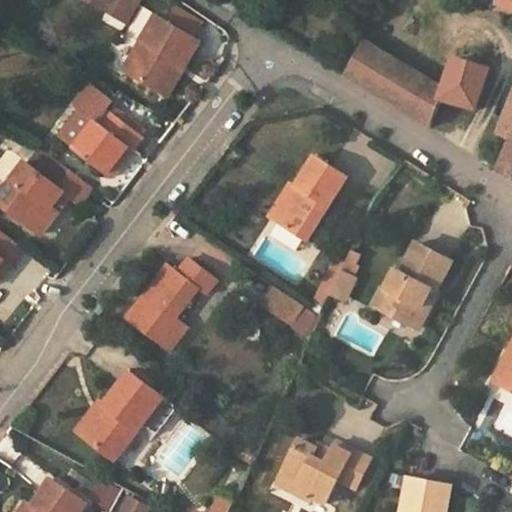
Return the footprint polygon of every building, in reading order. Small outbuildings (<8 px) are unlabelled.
[(142,0),(105,0),(101,8),(128,24),(142,0)] [(242,0),(239,8),(257,19),(265,0),(242,0)] [(158,14),(125,68),(161,89),(178,60),(186,64),(200,40),(193,35),(201,21),(176,6),(167,20),(158,14)] [(498,39),(463,27),(458,54),(449,83),(447,87),(443,97),(477,110),(498,39)] [(443,97),(447,87),(369,40),(350,75),(431,126),(443,97)] [(168,94),(186,64),(178,60),(161,89),(168,94)] [(80,146),(78,148),(110,173),(130,145),(135,149),(144,136),(107,109),(112,101),(100,93),(85,113),(97,122),(80,146)] [(511,99),(500,131),(511,135),(511,99)] [(160,115),(151,110),(148,115),(156,120),(160,115)] [(97,122),(85,113),(68,137),(80,146),(97,122)] [(115,177),(135,149),(130,145),(110,173),(115,177)] [(511,146),(502,173),(511,177),(511,146)] [(297,188),(278,220),(308,239),(347,176),(317,157),(297,188)] [(27,162),(0,198),(0,200),(43,234),(62,210),(57,206),(67,193),(72,197),(81,204),(93,188),(53,158),(41,173),(27,162)] [(271,215),(278,220),(297,188),(290,184),(271,215)] [(57,206),(62,210),(72,197),(67,193),(57,206)] [(0,229),(0,267),(8,258),(13,262),(23,248),(0,229)] [(428,302),(431,296),(433,296),(451,265),(418,246),(401,275),(397,272),(387,289),(393,293),(383,310),(420,332),(434,306),(428,302)] [(0,275),(2,277),(13,262),(8,258),(0,267),(0,275)] [(179,272),(168,264),(128,317),(162,343),(178,341),(189,327),(177,317),(199,288),(207,294),(218,280),(189,258),(179,272)] [(357,278),(342,269),(338,278),(353,286),(357,278)] [(332,275),(329,283),(334,285),(337,278),(332,275)] [(346,302),(353,286),(338,278),(337,278),(334,285),(330,294),(346,302)] [(269,297),(296,316),(304,304),(277,285),(269,297)] [(387,289),(377,307),(383,310),(393,293),(387,289)] [(265,304),(292,322),(296,316),(269,297),(265,304)] [(162,343),(171,351),(178,341),(162,343)] [(511,344),(501,366),(508,369),(511,361),(511,344)] [(143,424),(164,397),(131,371),(105,405),(82,434),(115,460),(143,424)] [(164,397),(143,424),(156,434),(175,411),(174,405),(164,397)] [(82,434),(105,405),(98,400),(75,429),(82,434)] [(304,436),(284,472),(302,482),(302,484),(317,492),(330,499),(343,477),(359,448),(342,439),(338,447),(330,462),(317,455),(322,445),(304,436)] [(325,439),(322,445),(317,455),(330,462),(338,447),(325,439)] [(376,457),(359,448),(343,477),(359,487),(376,457)] [(302,482),(284,472),(280,480),(313,499),(317,492),(302,484),(302,482)] [(83,511),(89,503),(53,478),(35,505),(29,511),(83,511)] [(451,511),(456,488),(413,478),(406,511),(451,511)] [(325,509),(330,499),(317,492),(313,499),(311,501),(325,509)] [(196,511),(195,511),(228,511),(232,503),(219,497),(212,511),(196,511)] [(28,500),(19,511),(29,511),(35,505),(28,500)]
